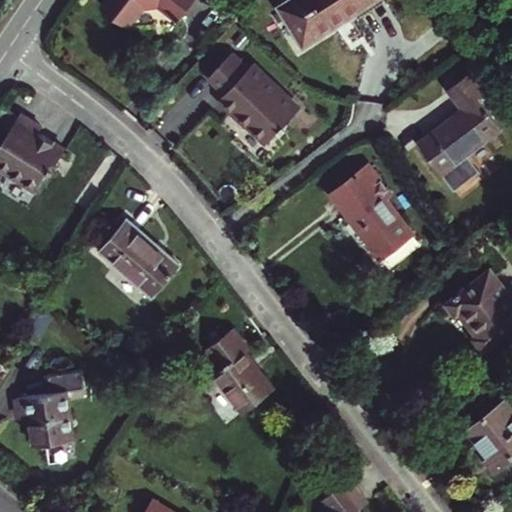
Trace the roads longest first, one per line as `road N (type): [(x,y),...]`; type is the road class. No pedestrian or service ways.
road 1 (residential): [(8,49),(165,181),(428,511)]
road 2 (unknown): [(214,242),(366,124),(385,91),(382,0)]
